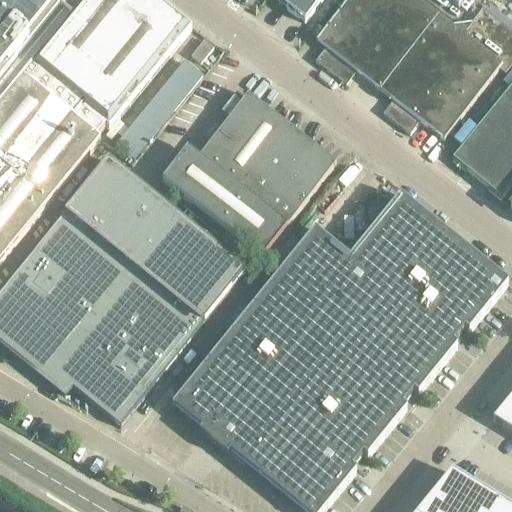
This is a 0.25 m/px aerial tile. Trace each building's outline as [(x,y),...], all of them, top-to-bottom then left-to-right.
[(0,0),(0,266),(15,247),(99,146),(95,143),(104,132),(108,135),(190,34),(148,0),(0,0)] [(286,0),(311,18),(324,0),(286,0)] [(379,95),(436,19),(411,0),(349,0),(315,46),(324,53),(314,65),(346,89),(355,77),(379,95)] [(446,0),(458,9),(465,0),(446,0)] [(511,67),(511,35),(481,12),(473,23),(455,25),(454,25),(446,26),(436,19),(379,95),(387,101),(378,114),(409,138),(419,125),(443,144),(498,73),(504,78),(511,67)] [(511,90),(453,163),(501,201),(511,187),(511,90)] [(293,135),(248,100),(199,164),(177,167),(162,186),(262,263),(333,172),(290,138),(293,135)] [(120,430),(177,358),(243,278),(107,166),(42,247),(0,297),(0,347),(64,398),(70,390),(120,430)] [(506,288),(400,202),(349,264),(314,236),(232,337),(172,412),(201,435),(200,436),(228,458),(229,457),(296,511),(325,511),(355,476),(351,473),(362,459),(366,462),(405,413),(402,410),(413,396),(417,399),(456,351),(453,348),(464,333),(468,336),(506,288)] [(511,401),(493,425),(511,436),(511,401)] [(511,511),(452,475),(422,511),(511,511)]
